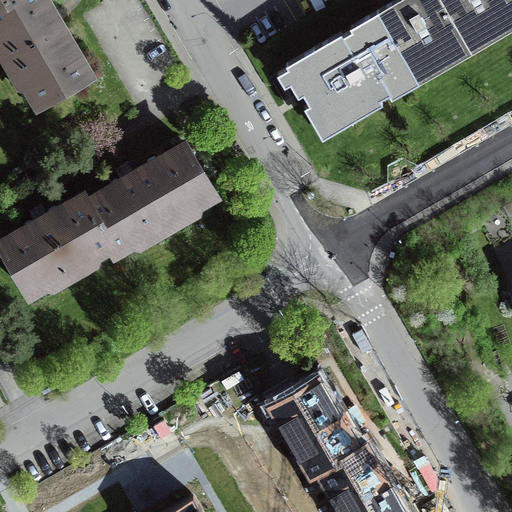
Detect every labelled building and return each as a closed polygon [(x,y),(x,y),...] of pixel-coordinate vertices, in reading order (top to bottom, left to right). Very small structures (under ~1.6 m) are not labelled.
[(46,0),(8,0),(0,5),(0,39),(39,104),(90,74),(46,0)] [(443,0),(398,0),(379,11),(417,77),(470,46),(443,0)] [(511,0),(443,0),(470,46),(511,22),(511,19),(508,14),(511,11),(511,0)] [(288,64),(295,76),(290,79),(298,94),(303,91),(310,102),(305,105),(318,127),(336,117),(339,123),(381,98),(380,96),(389,91),(390,93),(417,77),(379,11),(353,27),(354,28),(341,35),(341,34),(288,64)] [(184,142),(85,199),(111,245),(115,252),(215,194),(184,142)] [(111,245),(85,199),(81,193),(0,240),(0,243),(29,293),(111,245)] [(307,476),(316,471),(361,446),(320,373),(266,404),(307,476)] [(408,511),(369,441),(361,446),(316,471),(339,511),(408,511)] [(201,511),(193,497),(165,511),(201,511)]
